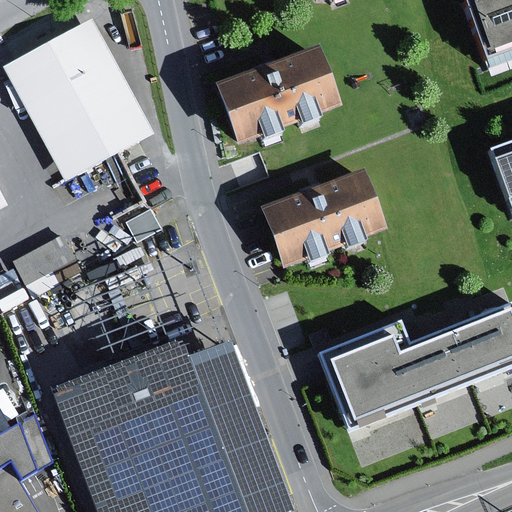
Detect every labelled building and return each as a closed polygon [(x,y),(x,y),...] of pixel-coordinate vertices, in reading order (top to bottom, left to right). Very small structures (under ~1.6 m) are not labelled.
[(511,0),(470,0),(489,57),(511,48),(511,0)] [(156,133),(93,18),(3,65),(67,181),(156,133)] [(218,80),(240,142),(346,103),(322,41),(218,80)] [(511,138),(490,147),(511,207),(511,138)] [(262,204),(285,267),(391,228),(367,166),(262,204)] [(156,205),(130,217),(140,239),(166,227),(156,205)] [(35,295),(87,268),(67,230),(8,261),(20,285),(28,281),(35,295)] [(407,313),(317,347),(351,434),(511,370),(511,295),(415,334),(407,313)] [(251,511),(187,342),(56,394),(99,511),(251,511)] [(0,511),(40,511),(22,481),(41,468),(22,420),(0,433),(0,511)]
